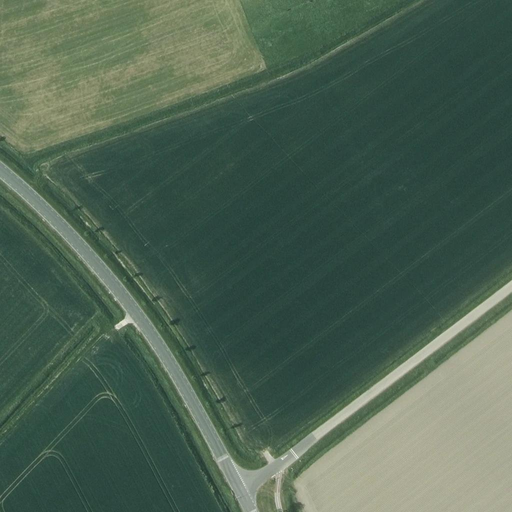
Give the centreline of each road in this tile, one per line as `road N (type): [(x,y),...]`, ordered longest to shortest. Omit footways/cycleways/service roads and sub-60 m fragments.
road 1 (secondary): [(242,495),(149,332),(44,208),(0,171)]
road 2 (unclassified): [(242,495),(511,287)]
